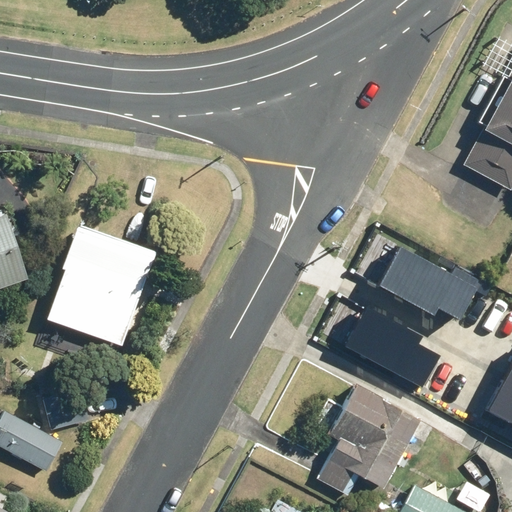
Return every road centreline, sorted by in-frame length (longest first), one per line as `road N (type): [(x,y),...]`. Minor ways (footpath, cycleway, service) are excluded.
road 1 (residential): [(135,511),(282,235),(303,178),(304,136),(289,67)]
road 2 (residential): [(289,67),(242,84),(151,95),(0,74)]
road 3 (residential): [(401,0),(365,29),(289,67)]
